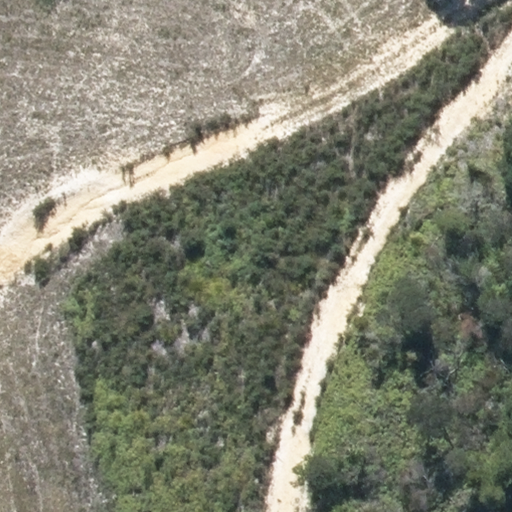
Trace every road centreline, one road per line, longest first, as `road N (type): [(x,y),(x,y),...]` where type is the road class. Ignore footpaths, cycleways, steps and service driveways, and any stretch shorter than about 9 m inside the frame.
road 1 (track): [(0,287),(92,229),(319,141),(509,0)]
road 2 (track): [(291,511),(301,397),(412,168),(511,39)]
